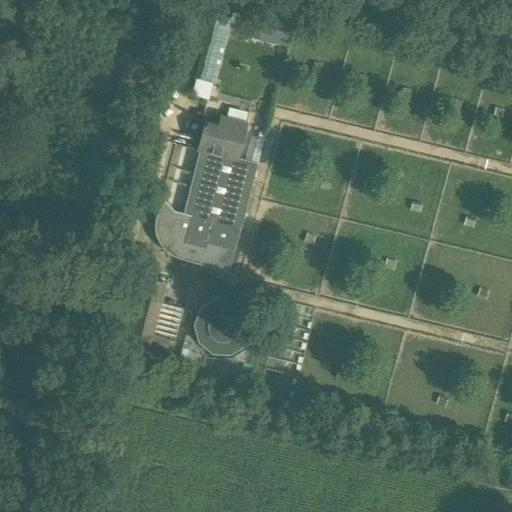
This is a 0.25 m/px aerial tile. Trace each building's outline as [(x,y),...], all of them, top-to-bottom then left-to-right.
[(233,16),(232,21),(251,25),(253,15),(234,11),(233,16)] [(217,84),(229,18),(217,16),(205,82),(217,84)] [(278,30),(276,42),(286,44),(289,32),(278,30)] [(313,61),(311,68),(320,70),(322,64),(313,61)] [(360,75),(358,81),(366,84),(368,77),(360,75)] [(200,96),(203,88),(193,84),(190,93),(200,96)] [(403,87),(401,94),(409,97),(411,90),(403,87)] [(454,99),(452,105),(460,108),(462,101),(454,99)] [(495,107),(493,114),(502,116),(503,110),(495,107)] [(237,159),(247,122),(235,119),(226,117),(223,125),(205,121),(197,150),(207,153),(191,215),(174,210),(165,202),(159,209),(156,217),(155,226),(156,234),(160,236),(167,246),(173,251),(182,253),(200,259),(200,260),(227,267),(232,248),(234,248),(240,227),(212,220),(228,157),(237,159)] [(321,180),(320,187),(329,189),(330,182),(321,180)] [(411,202),(410,209),(419,211),(420,204),(411,202)] [(466,217),(464,224),(472,226),(474,220),(466,217)] [(306,233),(304,240),(313,242),(315,236),(306,233)] [(386,259),(384,265),(393,268),(395,261),(386,259)] [(165,356),(170,340),(151,335),(164,283),(140,277),(131,312),(133,312),(128,331),(129,331),(126,345),(146,350),(145,351),(165,356)] [(479,288),(477,294),(486,297),(488,290),(479,288)] [(231,353),(245,343),(252,327),(247,310),(233,299),(215,298),(201,308),(194,324),(199,341),(213,352),(231,353)] [(266,381),(299,382),(300,348),(267,347),(266,381)] [(337,369),(335,376),(344,379),(346,372),(337,369)] [(438,396),(436,403),(444,406),(447,399),(438,396)]
